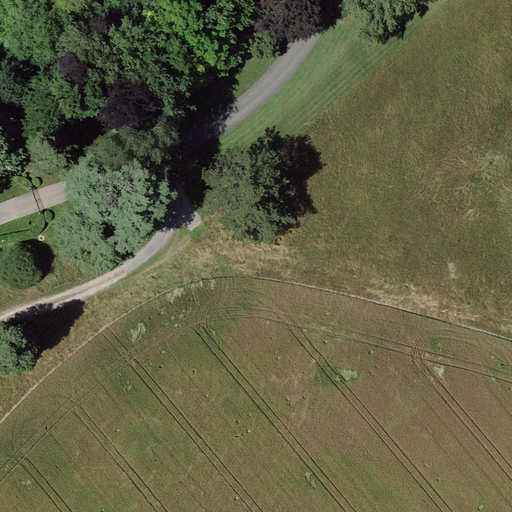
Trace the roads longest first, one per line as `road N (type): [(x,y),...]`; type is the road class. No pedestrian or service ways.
road 1 (track): [(177,190),(206,239),(230,257),(390,291),(511,330)]
road 2 (track): [(161,148),(177,190),(160,242),(76,295),(0,327)]
